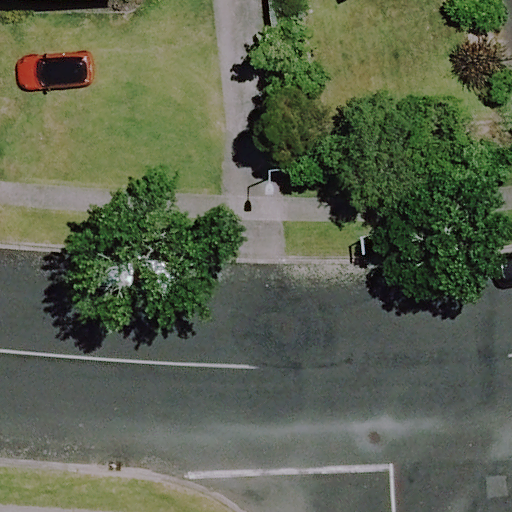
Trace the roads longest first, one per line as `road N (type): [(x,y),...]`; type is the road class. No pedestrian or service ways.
road 1 (residential): [(0,350),(199,366),(385,364)]
road 2 (residential): [(385,364),(394,511)]
road 3 (residential): [(385,364),(511,353)]
